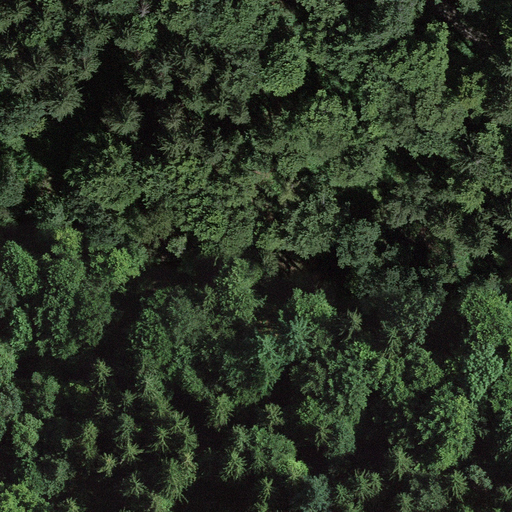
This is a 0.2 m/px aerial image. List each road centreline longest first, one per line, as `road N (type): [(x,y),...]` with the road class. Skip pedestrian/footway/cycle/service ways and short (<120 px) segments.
road 1 (track): [(0,348),(288,443),(511,492)]
road 2 (track): [(5,350),(18,511)]
